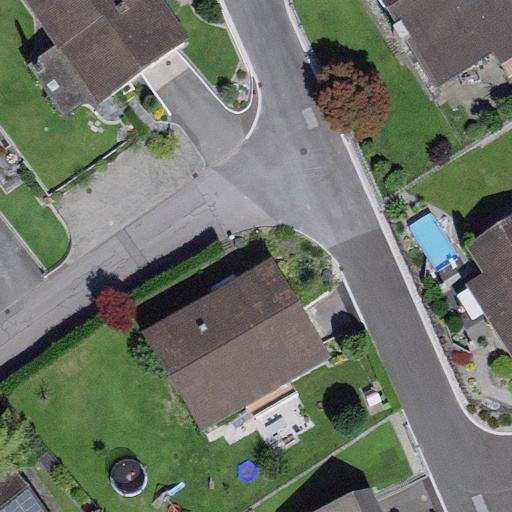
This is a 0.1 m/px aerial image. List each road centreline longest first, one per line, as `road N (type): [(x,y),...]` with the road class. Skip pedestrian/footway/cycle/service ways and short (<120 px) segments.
road 1 (residential): [(480,496),(309,126)]
road 2 (residential): [(0,358),(309,126)]
road 3 (residential): [(309,126),(256,0)]
